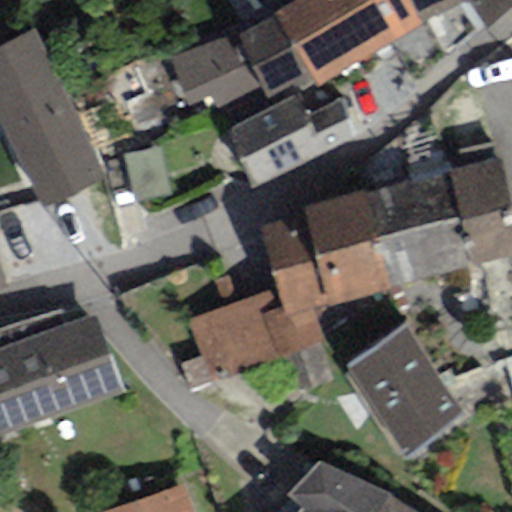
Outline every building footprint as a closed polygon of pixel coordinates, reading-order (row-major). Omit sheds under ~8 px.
[(408,0),(279,0),(277,2),(312,73),(318,79),(421,21),(408,0)] [(408,0),(421,21),(455,0),(408,0)] [(511,0),(472,0),(484,22),(511,0)] [(238,25),(169,59),(190,101),(209,92),(222,118),(312,73),(277,2),(236,22),(238,25)] [(32,23),(0,39),(0,113),(43,198),(103,170),(32,23)] [(297,89),(227,125),(256,181),(354,130),(337,96),(309,111),(297,89)] [(448,162),(474,256),(511,244),(511,215),(494,150),(448,162)] [(142,205),(172,198),(163,154),(133,160),(142,205)] [(406,175),(433,267),(474,256),(448,162),(406,175)] [(433,267),(406,175),(362,187),(390,280),(433,267)] [(390,280),(362,187),(257,221),(278,285),(188,313),(208,376),(289,350),(300,385),(330,376),(308,304),(390,280)] [(54,304),(0,321),(0,430),(119,391),(92,309),(59,320),(54,304)] [(463,409),(404,318),(343,357),(402,448),(463,409)] [(374,511),(386,490),(322,452),(286,488),(300,502),(289,511),(374,511)] [(194,511),(184,479),(86,511),(194,511)] [(422,511),(386,490),(374,511),(422,511)]
